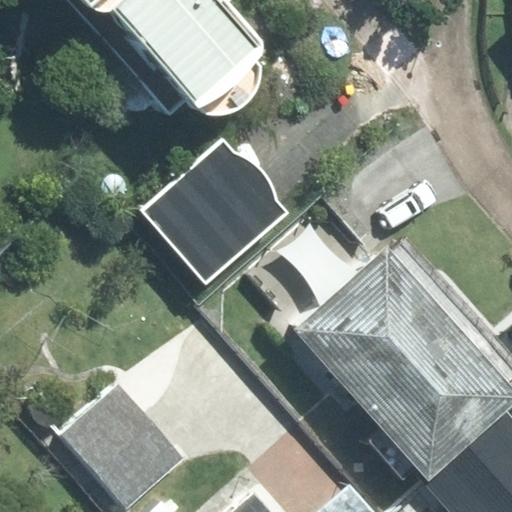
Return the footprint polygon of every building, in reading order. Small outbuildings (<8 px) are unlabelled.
[(223,0),(71,0),(76,5),(74,8),(165,115),(179,102),(185,108),(189,103),(196,112),(204,115),(213,116),(223,114),(231,112),(239,106),(245,98),(250,91),(252,82),(252,73),(251,65),(243,56),(255,44),(220,5),(223,0)] [(511,0),(500,0),(491,10),(511,32),(511,0)] [(214,138),(135,210),(202,284),(281,212),(269,198),(267,188),(262,179),(255,170),(247,162),(238,156),(228,153),(214,138)] [(369,234),(274,316),(407,467),(501,384),(369,234)] [(179,458),(113,385),(57,435),(123,508),(179,458)] [(511,511),(511,422),(501,411),(420,482),(444,510),(441,511),(432,511),(425,503),(413,511),(403,511),(402,511),(511,511)] [(230,511),(366,511),(343,486),(315,511),(267,511),(251,494),(230,511)]
